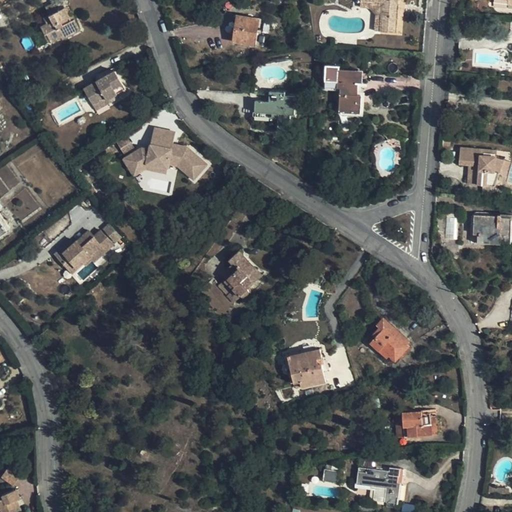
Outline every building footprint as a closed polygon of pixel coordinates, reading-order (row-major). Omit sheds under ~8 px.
[(361,0),(362,2),(371,2),(382,3),(382,15),(381,31),(397,32),(399,10),(399,4),(400,1),(399,0),(361,0)] [(371,2),(370,8),(376,14),(382,15),(382,3),(371,2)] [(42,26),(51,42),(61,37),(62,39),(81,29),(75,19),(71,21),(69,17),(72,16),(67,6),(59,10),(55,3),(46,7),(50,15),(44,17),(47,23),(42,26)] [(239,15),(235,41),(256,45),(260,19),(239,15)] [(327,65),(326,82),(338,82),(338,88),(341,88),(340,112),(361,113),(362,95),(359,95),(360,73),(341,71),(341,65),(327,65)] [(84,89),(94,106),(107,98),(108,100),(117,94),(118,96),(128,91),(116,71),(84,89)] [(338,82),(326,82),(326,89),(338,90),(338,88),(338,82)] [(256,100),(255,116),(279,117),(278,130),(290,131),(291,115),(295,115),(297,96),(286,95),(286,92),(267,91),(266,101),(256,100)] [(117,94),(108,100),(109,103),(119,97),(118,96),(117,94)] [(109,103),(108,100),(107,98),(94,106),(97,110),(109,103)] [(134,147),(140,155),(169,166),(171,160),(176,162),(194,179),(208,163),(189,146),(183,150),(173,146),(175,140),(179,129),(159,122),(151,142),(143,139),(134,147)] [(175,140),(173,146),(183,150),(189,146),(175,140)] [(146,163),(167,171),(169,166),(140,155),(134,147),(126,153),(137,169),(146,163)] [(506,159),(497,156),(481,155),(482,149),(461,147),(460,164),(470,164),(468,183),(496,186),(500,173),(506,159)] [(506,159),(500,173),(506,175),(511,161),(506,159)] [(0,170),(0,173),(10,187),(17,182),(7,166),(0,170)] [(480,242),(511,243),(511,222),(511,214),(495,215),(495,216),(476,215),(476,233),(475,241),(480,242)] [(114,245),(101,232),(95,238),(89,233),(75,246),(73,244),(58,259),(66,268),(71,263),(80,272),(86,266),(92,260),(104,249),(107,252),(114,245)] [(107,252),(104,249),(92,260),(86,266),(89,268),(94,263),(95,264),(107,252)] [(233,274),(226,280),(234,289),(241,296),(242,295),(243,296),(244,296),(245,296),(246,296),(248,294),(248,293),(249,292),(249,291),(249,290),(248,289),(263,275),(240,250),(230,259),(234,263),(239,268),(233,274)] [(71,263),(66,268),(75,276),(80,272),(71,263)] [(239,268),(234,263),(227,268),(233,274),(239,268)] [(234,289),(226,280),(219,286),(228,295),(234,289)] [(234,289),(228,295),(234,302),(241,296),(234,289)] [(385,323),(408,344),(411,341),(384,316),(381,320),(385,323)] [(385,323),(380,328),(374,334),(377,337),(371,342),(387,357),(390,354),(396,360),(409,346),(408,344),(385,323)] [(304,359),(291,362),(295,383),(302,381),(303,387),(327,381),(323,363),(319,363),(318,358),(323,357),(321,348),(302,353),(304,359)] [(289,356),(291,362),(304,359),(302,353),(289,356)] [(372,399),(373,408),(381,407),(379,398),(372,399)] [(398,412),(398,420),(404,420),(404,424),(405,437),(432,435),(431,416),(431,412),(423,413),(423,416),(416,416),(416,411),(403,412),(398,412)] [(404,424),(399,424),(397,424),(398,437),(405,437),(404,424)] [(359,467),(373,468),(374,459),(360,457),(359,467)] [(359,467),(357,484),(375,486),(378,486),(377,500),(398,503),(401,482),(398,482),(399,476),(402,476),(403,469),(390,467),(390,470),(373,468),(359,467)] [(325,468),(324,477),(339,479),(340,471),(325,468)] [(1,478),(10,483),(14,477),(5,471),(1,478)] [(14,500),(17,499),(20,497),(16,489),(0,495),(0,509),(1,509),(2,511),(15,511),(16,507),(14,500)]
